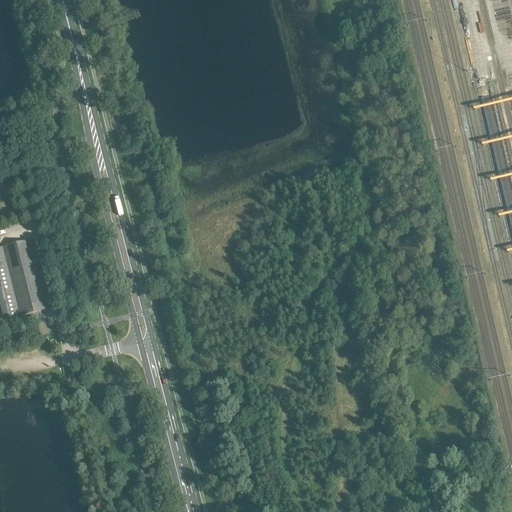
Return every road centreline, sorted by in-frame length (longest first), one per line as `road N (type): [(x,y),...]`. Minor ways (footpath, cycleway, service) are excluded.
road 1 (track): [(307,511),(292,482),(281,410),(319,289),(377,221),(350,120),(354,76),(330,0)]
road 2 (primary): [(190,511),(59,0)]
